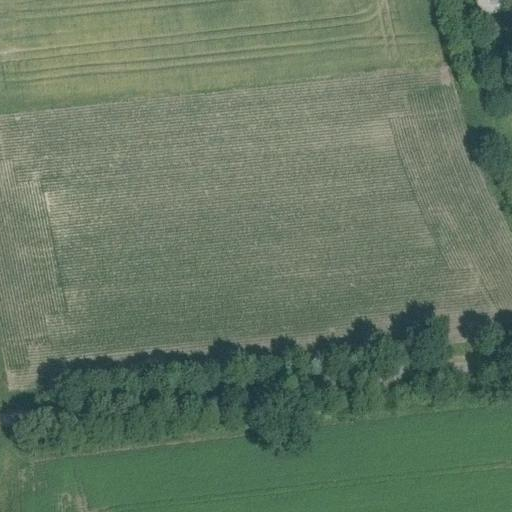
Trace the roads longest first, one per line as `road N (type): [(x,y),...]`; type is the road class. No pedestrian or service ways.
road 1 (residential): [(511,364),(0,420)]
road 2 (track): [(451,0),(461,54),(511,169)]
